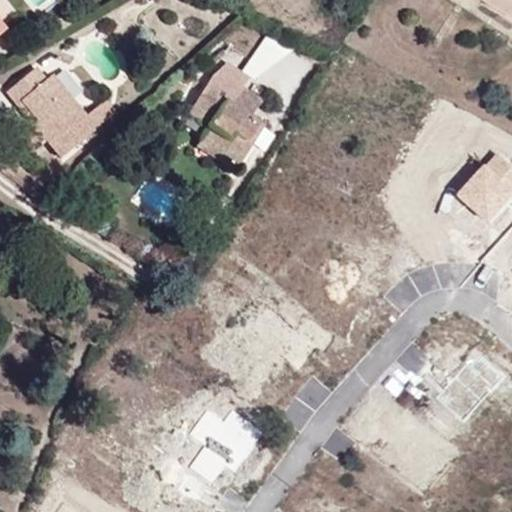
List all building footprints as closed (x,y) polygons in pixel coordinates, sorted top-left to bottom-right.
[(511,11),(511,0),(479,0),(490,8),(494,1),(511,14),(511,11)] [(511,14),(494,1),(490,8),(506,20),(511,14)] [(259,39),(241,73),(259,83),(277,49),(259,39)] [(0,90),(0,102),(5,108),(13,102),(31,123),(23,130),(50,162),(103,115),(94,103),(75,119),(40,78),(34,84),(23,71),(0,90)] [(234,138),(246,118),(242,115),(252,97),(224,81),(219,88),(195,74),(173,111),(197,125),(184,147),(212,163),(217,155),(233,164),(245,144),(234,138)] [(5,108),(23,130),(31,123),(13,102),(5,108)] [(245,144),(257,124),(246,118),(234,138),(245,144)] [(283,381),(312,346),(286,325),(290,320),(258,294),(214,347),(224,355),(236,341),(283,381)]
